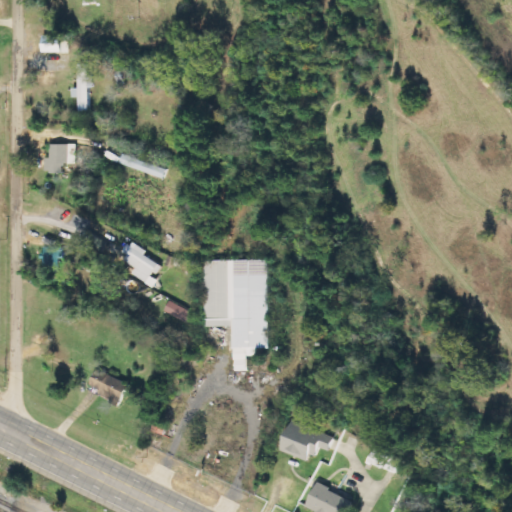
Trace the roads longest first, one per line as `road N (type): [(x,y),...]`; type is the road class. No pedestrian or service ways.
road 1 (residential): [(0,417),(12,387),(14,0)]
road 2 (primary): [(178,511),(0,423)]
